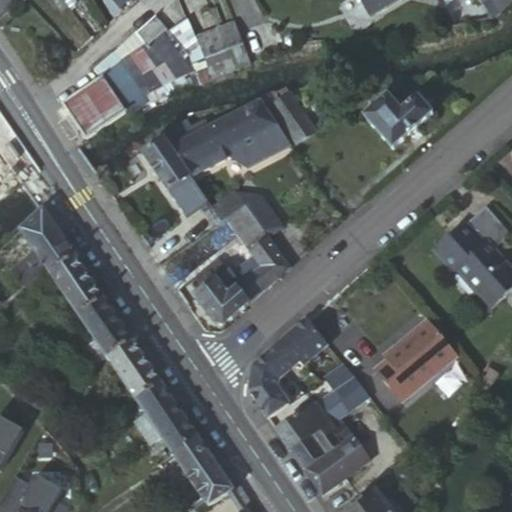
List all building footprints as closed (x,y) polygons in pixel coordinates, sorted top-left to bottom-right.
[(135,3),(131,0),(121,0),(117,5),(123,13),(135,3)] [(363,0),(378,23),(416,0),(363,0)] [(483,0),(489,9),(503,0),(483,0)] [(192,65),(199,62),(178,38),(165,23),(146,39),(157,52),(172,42),(192,65)] [(208,59),(202,45),(194,27),(178,38),(199,62),(208,59)] [(249,45),(242,30),(223,37),(229,52),(249,45)] [(229,52),(223,37),(202,45),(208,59),(229,52)] [(129,53),(119,61),(122,65),(129,59),(134,65),(155,51),(146,39),(129,53)] [(195,80),(204,76),(199,62),(192,65),(172,42),(157,52),(174,72),(156,82),(158,86),(165,94),(178,87),(195,80)] [(229,52),(234,65),(253,58),(254,57),(249,45),(229,52)] [(143,90),(148,85),(156,82),(174,72),(155,51),(134,65),(129,59),(122,65),(119,61),(102,76),(108,87),(123,106),(143,90)] [(208,59),(213,73),(234,65),(229,52),(208,59)] [(253,58),(234,65),(240,81),(258,75),(253,58)] [(199,62),(204,76),(213,73),(208,59),(199,62)] [(234,65),(213,73),(219,88),(240,81),(234,65)] [(213,73),(204,76),(209,92),(219,88),(213,73)] [(209,92),(204,76),(195,80),(178,87),(185,99),(209,92)] [(148,85),(151,90),(158,86),(156,82),(148,85)] [(148,85),(143,90),(147,94),(151,90),(148,85)] [(158,86),(151,90),(158,99),(165,94),(158,86)] [(123,106),(108,87),(71,113),(95,145),(132,119),(130,116),(123,106)] [(123,106),(130,116),(151,101),(143,90),(123,106)] [(147,94),(143,90),(151,101),(147,95),(151,90),(147,94)] [(336,121),(317,92),(295,95),(298,99),(318,132),(336,121)] [(318,132),(298,99),(280,111),(305,150),(322,139),(318,132)] [(132,119),(137,125),(158,109),(151,101),(130,116),(132,119)] [(409,118),(395,102),(370,123),(400,157),(441,122),(426,104),(409,118)] [(270,110),(185,150),(178,155),(197,185),(243,153),(253,167),(291,141),(270,110)] [(178,155),(185,150),(177,137),(168,143),(171,147),(151,162),(176,199),(197,185),(178,155)] [(242,199),(219,215),(229,231),(233,229),(252,216),(273,245),(288,235),(267,203),(251,213),(242,199)] [(511,242),(511,233),(492,211),(459,240),(457,238),(438,254),(456,275),(460,272),(481,296),(473,304),(488,322),(511,301),(511,264),(501,252),(511,242)] [(229,333),(295,275),(294,274),(273,245),(252,216),(233,229),(260,265),(237,282),(234,279),(201,306),(220,331),(229,333)] [(46,218),(26,237),(41,259),(53,276),(56,281),(78,265),(46,218)] [(41,287),(53,276),(41,259),(26,272),(31,278),(41,287)] [(91,285),(78,265),(56,281),(85,323),(107,308),(91,285)] [(31,296),(41,287),(31,278),(22,286),(31,296)] [(85,323),(114,364),(136,350),(107,308),(85,323)] [(468,357),(438,324),(396,361),(400,365),(388,376),(414,406),(468,357)] [(337,350),(315,325),(275,359),(294,379),(306,370),(308,368),(312,372),(337,350)] [(114,364),(144,407),(166,392),(136,350),(114,364)] [(275,425),(297,410),(284,392),(286,386),(294,379),(275,359),(261,371),(256,398),(275,425)] [(365,380),(354,369),(334,383),(343,395),(365,380)] [(380,399),(365,380),(343,395),(322,409),(337,430),(347,423),(380,399)] [(182,461),(204,447),(166,392),(144,407),(182,461)] [(322,409),(283,437),(302,463),(325,447),(341,435),(337,430),(322,409)] [(0,427),(0,473),(6,477),(30,436),(4,421),(0,427)] [(350,428),(347,423),(337,430),(341,435),(350,428)] [(333,459),(359,441),(350,428),(341,435),(325,447),(333,459)] [(333,459),(310,475),(329,502),(378,468),(359,441),(333,459)] [(182,461),(218,511),(239,497),(204,447),(182,461)] [(302,463),(310,475),(333,459),(325,447),(302,463)] [(25,511),(60,511),(69,496),(43,481),(37,491),(25,511)] [(22,482),(17,491),(28,497),(33,489),(22,482)] [(25,511),(37,491),(33,489),(28,497),(17,491),(4,511),(25,511)] [(380,497),(361,511),(393,511),(380,497)]
